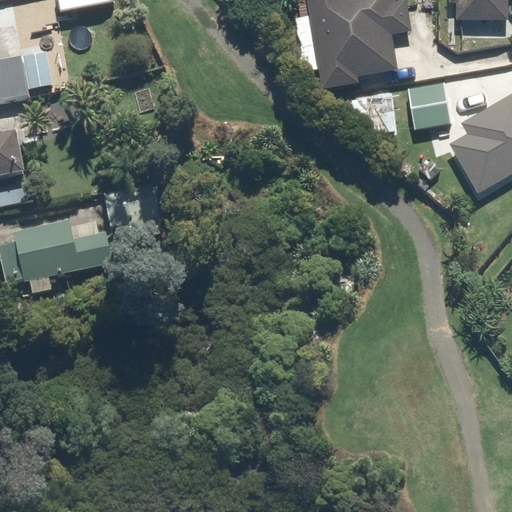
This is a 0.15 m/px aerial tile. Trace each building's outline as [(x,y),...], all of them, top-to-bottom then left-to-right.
[(308,0),(309,2),(296,4),(298,15),(312,13),(322,93),(360,88),(359,79),(397,74),(392,37),(413,34),(409,4),(394,5),(393,0),(308,0)] [(511,0),(448,0),(448,9),(457,9),(457,23),(468,23),(468,35),(498,35),(498,24),(509,24),(509,4),(511,3),(511,0)] [(24,57),(0,61),(0,104),(32,98),(24,57)] [(446,85),(409,91),(416,132),(453,126),(446,85)] [(468,135),(449,147),(481,199),(511,180),(511,98),(463,129),(468,135)] [(0,185),(30,180),(22,135),(0,139),(0,185)] [(160,187),(109,195),(114,229),(165,222),(160,187)] [(18,244),(0,247),(0,249),(7,289),(32,284),(34,298),(56,294),(54,282),(119,270),(113,236),(99,238),(97,226),(74,230),(74,226),(16,236),(18,244)]
